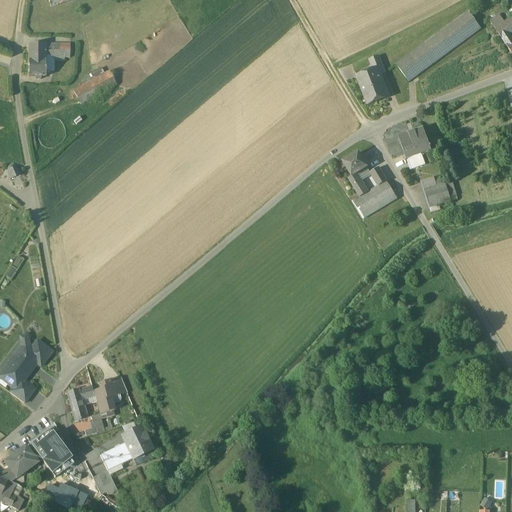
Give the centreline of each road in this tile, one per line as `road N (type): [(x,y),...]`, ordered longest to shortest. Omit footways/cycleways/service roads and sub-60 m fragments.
road 1 (residential): [(69,375),(330,155),(370,132)]
road 2 (residential): [(69,375),(14,86),(19,33)]
road 3 (residential): [(511,365),(370,132)]
road 4 (track): [(292,0),(370,132)]
road 5 (residential): [(370,132),(511,74)]
